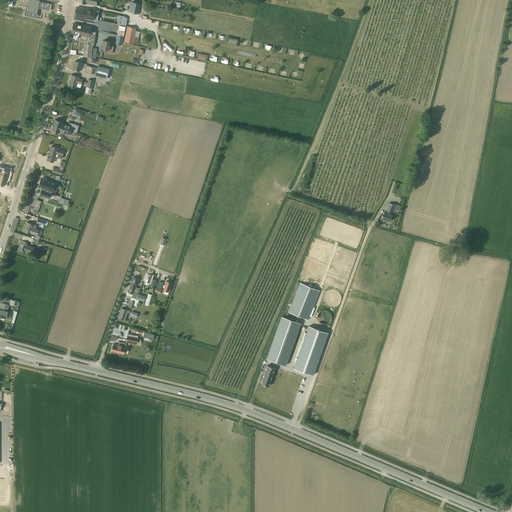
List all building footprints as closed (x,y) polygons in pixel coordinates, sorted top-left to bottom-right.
[(40,1),(37,0),(18,0),(17,5),(28,7),(27,11),(37,13),(38,8),(50,11),(52,4),(40,2),(40,1)] [(141,4),(131,2),(129,12),(139,14),(141,4)] [(94,10),(77,7),(75,17),(93,20),(94,10)] [(86,37),(83,57),(90,58),(92,45),(94,45),(96,32),(90,31),(91,27),(73,23),(71,33),(74,34),(74,38),(77,39),(78,35),(78,36),(79,35),(86,37)] [(125,27),(120,26),(117,35),(123,36),(125,27)] [(139,37),(135,36),(136,29),(127,27),(124,41),(138,44),(139,37)] [(123,37),(117,35),(115,44),(121,45),(123,37)] [(114,43),(103,41),(101,51),(108,53),(109,46),(113,47),(114,43)] [(173,50),(164,41),(162,43),(171,52),(173,50)] [(75,61),(73,69),(79,71),(85,72),(91,74),(93,67),(87,66),(86,68),(80,67),(81,63),(75,61)] [(107,78),(109,69),(98,66),(95,75),(107,78)] [(79,77),(71,75),(68,86),(76,88),(77,83),(81,84),(83,80),(78,79),(79,77)] [(94,81),(88,79),(85,92),(90,94),(94,81)] [(76,133),(77,133),(79,126),(70,123),(69,126),(62,124),(62,122),(62,121),(62,120),(60,119),(59,120),(59,121),(55,120),(53,125),(71,131),(76,133)] [(70,135),(71,131),(53,125),(51,130),(59,133),(61,133),(62,132),(70,135)] [(58,148),(51,146),(50,150),(47,160),(53,163),(56,154),(63,156),(64,151),(58,149),(58,148)] [(66,162),(61,161),(60,164),(61,164),(59,169),(54,168),(52,172),(61,175),(66,162)] [(0,168),(0,183),(1,184),(5,185),(7,178),(8,179),(9,173),(2,171),(2,169),(0,168)] [(41,179),(38,187),(43,188),(42,191),(41,190),(40,195),(50,198),(51,194),(52,191),(53,192),(54,186),(59,188),(60,185),(55,184),(55,183),(46,180),(46,179),(43,178),(42,179),(41,179)] [(396,206),(388,203),(385,212),(384,212),(381,218),(389,222),(396,206)] [(45,220),(38,218),(36,223),(41,224),(40,227),(43,228),(45,220)] [(24,227),(23,232),(26,233),(26,232),(31,234),(35,235),(33,238),(39,240),(40,237),(37,236),(39,230),(35,228),(36,226),(35,225),(27,223),(25,227),(24,227)] [(28,242),(20,240),(19,243),(20,244),(18,249),(25,251),(32,253),(34,248),(27,245),(28,242)] [(147,273),(145,281),(143,284),(148,286),(152,275),(153,272),(148,270),(147,273)] [(140,280),(133,277),(128,292),(133,294),(137,295),(139,288),(135,287),(136,284),(138,285),(140,280)] [(167,281),(166,281),(165,286),(164,285),(163,287),(164,288),(163,290),(169,292),(172,284),(171,283),(170,282),(170,281),(169,281),(168,281),(167,281)] [(320,291),(300,283),(288,312),(308,320),(320,291)] [(132,297),(128,307),(133,308),(134,306),(137,299),(132,297)] [(0,316),(6,318),(9,319),(11,312),(8,311),(8,312),(7,311),(9,305),(2,303),(0,309),(0,316)] [(122,308),(118,318),(125,320),(127,313),(130,314),(131,311),(122,308)] [(317,313),(322,324),(332,320),(327,309),(317,313)] [(285,366),(300,324),(281,317),(266,359),(285,366)] [(328,333),(309,326),(294,368),(313,375),(328,333)] [(127,336),(126,342),(137,345),(138,343),(139,339),(139,338),(127,336)] [(125,348),(126,344),(119,342),(119,345),(113,344),(112,351),(124,354),(124,353),(125,353),(127,348),(125,348)] [(267,365),(261,383),(268,386),(275,368),(267,365)]
